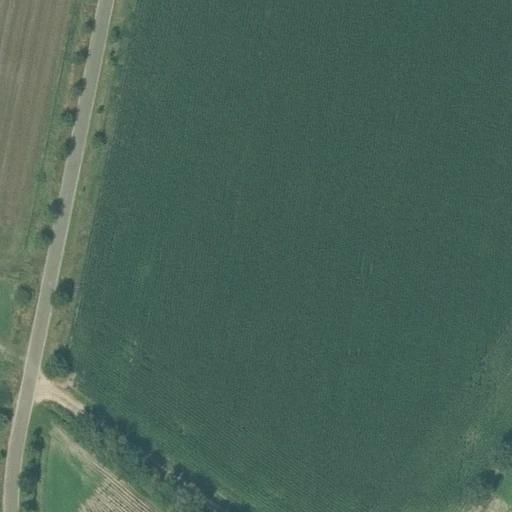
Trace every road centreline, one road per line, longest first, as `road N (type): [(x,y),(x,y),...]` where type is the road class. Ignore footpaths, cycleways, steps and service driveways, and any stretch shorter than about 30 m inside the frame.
road 1 (unclassified): [(30,375),(106,0)]
road 2 (unclassified): [(223,511),(30,375)]
road 3 (unclassified): [(12,511),(30,375)]
